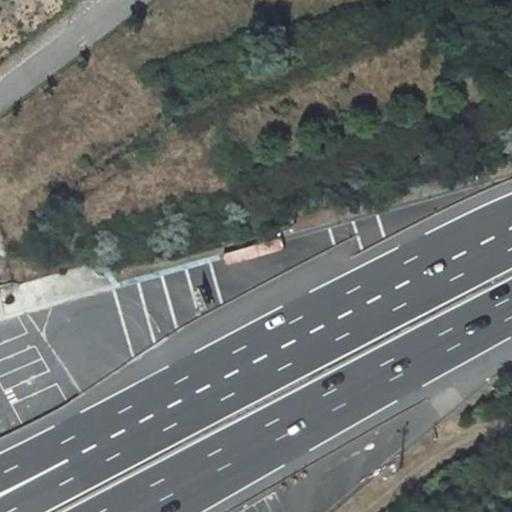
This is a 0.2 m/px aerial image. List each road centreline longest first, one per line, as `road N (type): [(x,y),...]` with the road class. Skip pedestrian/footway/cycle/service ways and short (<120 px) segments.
road 1 (trunk): [(511,231),(166,412)]
road 2 (trunk): [(192,478),(511,308)]
road 3 (trunk): [(166,412),(87,471),(11,511)]
road 4 (trunk): [(166,412),(70,441),(0,474)]
road 5 (track): [(511,424),(440,454),(373,511)]
road 6 (unclassified): [(0,97),(126,0)]
